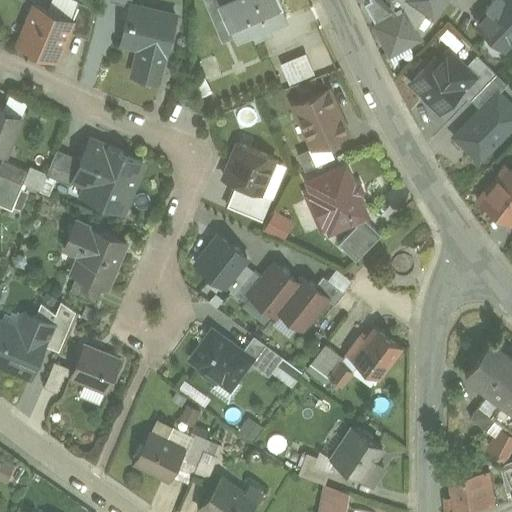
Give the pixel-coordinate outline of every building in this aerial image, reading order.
[(78,0),(52,0),(48,9),(72,19),(80,1),(78,0)] [(214,0),(220,12),(226,9),(238,37),(254,30),(256,36),(272,29),(270,23),(289,15),(283,2),(285,1),(285,0),(214,0)] [(367,0),(365,2),(375,21),(371,23),(387,56),(422,40),(420,37),(434,18),(445,0),(367,0)] [(511,48),(511,0),(499,0),(476,26),(507,54),(511,48)] [(133,1),(131,1),(129,6),(120,45),(136,49),(130,75),(163,83),(180,13),(133,1)] [(48,9),(33,2),(15,45),(59,64),(77,21),(72,19),(48,9)] [(306,52),(281,63),(291,86),(316,75),(306,52)] [(440,52),(407,83),(424,100),(439,116),(472,85),(460,73),(440,52)] [(213,91),(203,74),(189,82),(198,99),(213,91)] [(333,86),(291,103),(312,151),(329,144),(353,134),(333,86)] [(511,103),(501,93),(498,90),(452,138),(468,153),(482,165),(511,133),(511,103)] [(10,93),(4,107),(23,115),(29,101),(10,93)] [(0,105),(0,152),(6,155),(23,115),(4,107),(0,105)] [(149,161),(98,140),(90,160),(59,147),(49,172),(58,176),(80,185),(77,194),(128,214),(149,161)] [(276,156),(239,140),(222,178),(240,186),(260,194),(275,159),(276,156)] [(335,157),(329,144),(312,151),(296,158),(302,171),(335,157)] [(511,152),(509,150),(479,188),(488,195),(491,192),(511,208),(511,152)] [(26,183),(32,169),(30,168),(4,158),(0,167),(0,172),(12,178),(24,182),(26,183)] [(288,165),(275,159),(260,194),(273,200),(288,165)] [(346,160),(304,179),(312,196),(306,198),(322,231),(327,229),(329,234),(357,222),(364,218),(372,215),(362,194),(368,191),(362,179),(357,182),(346,160)] [(26,183),(42,189),(49,172),(31,165),(30,168),(32,169),(26,183)] [(0,203),(2,204),(12,178),(0,172),(0,203)] [(51,193),(58,176),(49,172),(42,189),(51,193)] [(24,182),(12,178),(2,204),(14,209),(24,182)] [(264,219),(273,200),(260,194),(240,186),(232,205),(264,219)] [(277,210),(266,230),(284,240),(296,220),(277,210)] [(132,240),(76,217),(63,248),(77,254),(69,273),(76,276),(103,287),(111,290),(132,240)] [(357,222),(358,224),(339,245),(357,261),(382,234),(364,218),(357,222)] [(223,286),(225,283),(243,260),(246,263),(251,257),(216,230),(192,261),(223,286)] [(278,310),(301,281),(273,259),(261,275),(247,292),(251,295),(253,296),(273,312),(275,314),(278,310)] [(247,292),(261,275),(246,263),(243,260),(225,283),(246,300),(251,295),(247,292)] [(338,267),(322,287),(332,295),(339,300),(354,280),(338,267)] [(322,287),(306,275),(301,281),(278,310),(285,316),(299,327),(304,330),(332,295),(322,287)] [(103,287),(76,276),(70,290),(97,301),(103,287)] [(273,312),(253,296),(244,308),(264,323),(273,312)] [(56,320),(47,343),(60,348),(66,334),(76,309),(61,299),(56,311),(41,300),(37,312),(56,320)] [(101,310),(90,305),(85,316),(97,321),(101,310)] [(0,319),(0,365),(32,379),(47,343),(56,320),(37,312),(24,307),(16,326),(0,319)] [(299,327),(285,316),(275,328),(289,339),(299,327)] [(212,323),(186,357),(200,368),(197,371),(214,383),(217,380),(234,392),(254,365),(260,358),(245,347),(212,323)] [(381,378),(405,345),(375,323),(367,334),(362,330),(346,353),(360,363),(379,377),(381,378)] [(254,334),(245,347),(260,358),(254,365),(269,376),(284,356),(254,334)] [(75,364),(70,377),(84,383),(105,391),(107,392),(122,353),(85,339),(75,364)] [(511,354),(493,339),(466,374),(489,392),(503,403),(511,409),(511,354)] [(331,376),(342,362),(345,357),(325,343),(310,363),(330,378),(331,376)] [(75,364),(55,355),(42,386),(58,393),(65,375),(70,377),(75,364)] [(353,372),(354,371),(342,362),(331,376),(344,385),(353,372)] [(379,377),(360,363),(354,371),(353,372),(373,386),(379,377)] [(105,391),(84,383),(81,391),(102,399),(105,391)] [(503,403),(489,392),(479,405),(493,416),(503,403)] [(194,425),(201,408),(188,403),(181,419),(194,425)] [(484,428),(493,416),(479,405),(470,417),(484,428)] [(249,415),(238,429),(253,440),(264,426),(249,415)] [(152,429),(169,437),(175,424),(157,416),(152,429)] [(493,416),(484,428),(494,435),(496,436),(503,427),(493,416)] [(176,427),(171,438),(187,445),(184,451),(201,459),(203,456),(206,449),(219,455),(223,444),(221,443),(224,438),(216,434),(213,440),(207,437),(210,430),(196,424),(193,430),(196,432),(195,436),(176,427)] [(382,445),(352,424),(330,454),(328,457),(334,462),(370,487),(387,464),(375,455),(382,445)] [(506,461),(511,448),(511,431),(503,427),(496,436),(494,435),(486,452),(506,461)] [(151,428),(134,463),(171,480),(184,451),(187,445),(171,438),(169,437),(152,429),(151,428)] [(284,456),(265,442),(261,448),(280,461),(284,456)] [(258,448),(250,451),(250,459),(257,464),(264,460),(265,452),(258,448)] [(219,455),(206,449),(203,456),(215,461),(219,455)] [(311,477),(319,456),(307,451),(299,473),(311,477)] [(330,454),(321,451),(319,456),(311,477),(324,482),(327,483),(334,462),(328,457),(330,454)] [(202,457),(196,472),(209,477),(215,463),(202,457)] [(0,461),(0,478),(9,483),(16,469),(0,461)] [(492,483),(490,469),(449,475),(452,494),(443,496),(445,511),(454,510),(454,511),(462,511),(496,507),(495,502),(492,483)] [(221,474),(196,507),(201,511),(251,511),(258,503),(221,474)] [(506,481),(492,483),(495,502),(508,500),(506,481)] [(347,511),(351,492),(327,483),(324,482),(318,511),(347,511)]
